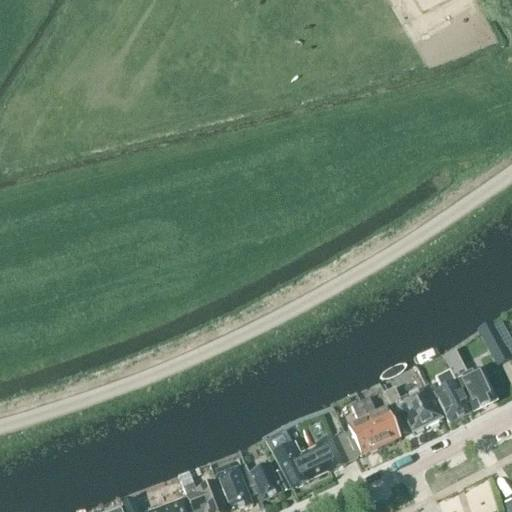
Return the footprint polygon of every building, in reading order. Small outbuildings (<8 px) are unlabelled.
[(497,327),(493,330),(494,331),(498,338),(505,351),(507,351),(511,347),(511,345),(501,325),(497,327)] [(496,371),(511,362),(505,351),(498,338),(494,331),(479,339),(496,371)] [(467,380),(461,367),(449,373),(472,417),(496,406),(480,374),(467,380)] [(449,429),(471,418),(449,374),(435,381),(442,394),(434,398),(449,429)] [(400,405),(394,392),(384,397),(394,418),(402,414),(412,436),(427,429),(429,430),(437,426),(437,424),(441,422),(427,393),(400,405)] [(359,408),(380,451),(400,442),(385,412),(374,417),(368,403),(359,408)] [(361,460),(380,451),(359,408),(351,411),(358,425),(347,430),(349,435),(361,460)] [(284,434),(265,444),(273,459),(280,472),(291,493),(291,494),(309,485),(311,483),(299,459),(300,459),(294,447),(292,448),(284,434)] [(349,435),(343,438),(355,463),(361,460),(349,435)] [(343,438),(334,442),(346,468),(355,464),(355,463),(343,438)] [(299,459),(311,483),(328,476),(328,477),(346,468),(334,442),(316,450),(316,451),(300,459),(299,459)] [(291,493),(280,472),(272,476),(269,469),(249,478),(254,490),(261,506),(282,498),(281,497),(291,493)] [(254,490),(249,478),(245,470),(216,481),(228,511),(246,511),(252,510),(245,493),(254,490)] [(196,495),(193,487),(189,477),(179,481),(183,492),(190,511),(226,511),(217,487),(196,495)]
